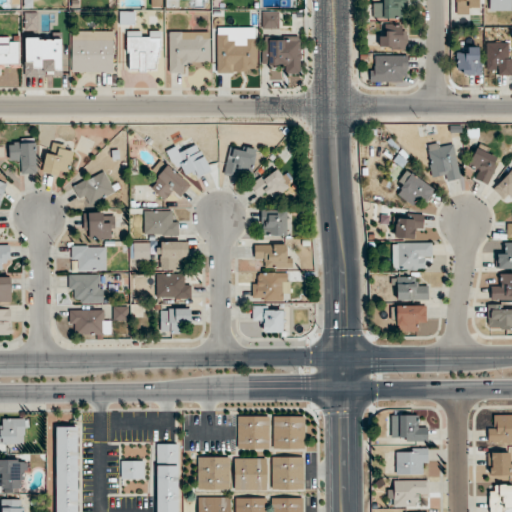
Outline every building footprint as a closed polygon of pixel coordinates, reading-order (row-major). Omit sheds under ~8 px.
[(382,0),(383,3),(373,3),(373,18),(406,18),(406,0),(382,0)] [(456,0),(457,11),(479,11),(478,0),(456,0)] [(511,11),(511,0),(486,0),(490,0),(490,11),(511,11)] [(277,28),(277,12),(262,12),(262,28),(277,28)] [(406,25),(380,25),(380,50),(406,50),(406,25)] [(217,73),(257,72),(256,30),(216,31),(217,73)] [(114,73),(114,31),(71,31),(71,73),(114,73)] [(161,31),(126,31),(126,72),(154,72),(154,62),(161,62),(161,31)] [(210,32),(169,32),(169,73),(188,73),(188,64),(210,64),(210,32)] [(19,37),(0,36),(0,64),(19,65),(19,37)] [(302,75),(302,36),(262,36),(262,65),(284,65),(284,75),(302,75)] [(511,75),(511,43),(485,43),(485,75),(511,75)] [(480,48),(463,48),(463,55),(456,55),(456,75),(480,75),(480,48)] [(406,55),(370,56),(370,82),(407,81),(406,55)] [(10,164),(18,164),(18,174),(35,174),(35,140),(10,140),(10,164)] [(454,141),(427,145),(431,176),(441,174),(442,182),(459,179),(454,141)] [(43,174),(69,177),(73,145),(47,143),(43,174)] [(194,171),(196,177),(209,173),(198,143),(170,153),(178,176),(194,171)] [(468,164),(477,169),(472,177),(486,184),(499,159),(477,147),(468,164)] [(235,169),(254,169),(254,148),(227,148),(227,175),(235,175),(235,169)] [(149,189),(165,200),(171,193),(179,198),(190,184),(166,166),(149,189)] [(258,198),(268,192),(272,198),(292,184),(279,166),(250,186),(258,198)] [(82,207),(114,192),(105,171),(73,186),(82,207)] [(429,202),(433,182),(400,175),(396,198),(415,201),(415,199),(429,202)] [(262,237),(287,237),(287,210),(262,210),(262,237)] [(177,211),(144,211),(144,236),(177,236),(177,211)] [(114,239),(114,212),(85,212),(85,239),(114,239)] [(394,214),(394,239),(416,239),(416,232),(422,232),(422,214),(394,214)] [(178,270),(178,262),(187,262),(187,241),(157,241),(157,270),(178,270)] [(148,242),(133,242),(133,259),(148,259),(148,242)] [(392,269),(422,269),(422,260),(432,260),(432,243),(392,243),(392,269)] [(0,269),(1,269),(1,260),(10,260),(10,245),(0,244),(0,269)] [(254,256),(263,256),(263,268),(290,268),(290,244),(254,244),(254,256)] [(105,271),(105,246),(71,246),(71,271),(105,271)] [(289,301),(290,273),(259,273),(259,282),(252,282),(252,301),(289,301)] [(156,298),(190,298),(190,284),(181,284),(181,274),(156,274),(156,298)] [(103,303),(103,275),(68,275),(68,294),(79,294),(79,303),(103,303)] [(0,301),(10,302),(10,277),(0,276),(0,301)] [(417,277),(395,277),(395,300),(427,300),(427,286),(417,286),(417,277)] [(425,305),(394,305),(394,332),(416,332),(416,323),(425,323),(425,305)] [(283,306),(252,306),(252,323),(262,323),(262,332),(283,332),(283,306)] [(113,307),(113,321),(128,321),(128,307),(113,307)] [(10,308),(0,308),(0,335),(10,335),(10,308)] [(180,333),(180,325),(189,325),(189,309),(159,309),(159,333),(180,333)] [(110,335),(110,319),(103,319),(103,310),(70,310),(70,328),(77,328),(77,335),(110,335)] [(237,449),(268,449),(268,416),(237,416),(237,449)] [(304,449),(304,416),(273,416),(273,449),(304,449)] [(392,416),(392,441),(426,441),(426,426),(416,426),(416,416),(392,416)] [(0,444),(26,444),(26,419),(5,419),(5,427),(0,427),(0,444)] [(77,511),(78,427),(56,427),(55,511),(77,511)] [(156,511),(178,511),(178,444),(156,444),(156,511)] [(396,475),(427,475),(427,448),(396,448),(396,475)] [(488,453),(488,475),(511,475),(511,453),(488,453)] [(197,490),(229,490),(229,457),(197,457),(197,490)] [(271,490),(303,490),(303,457),(271,457),(271,490)] [(233,491),(266,491),(266,458),(233,458),(233,491)] [(0,459),(0,489),(26,489),(26,459),(0,459)] [(145,460),(120,460),(120,479),(145,479),(145,460)] [(427,480),(394,480),(394,490),(389,490),(389,507),(418,507),(418,497),(427,497),(427,480)] [(511,511),(511,485),(488,485),(488,511),(511,511)] [(231,511),(231,497),(197,497),(197,511),(231,511)] [(235,498),(234,511),(266,511),(267,498),(235,498)] [(271,511),(302,511),(303,498),(271,498),(271,511)] [(0,511),(27,511),(27,500),(3,500),(3,507),(0,507),(0,511)]
